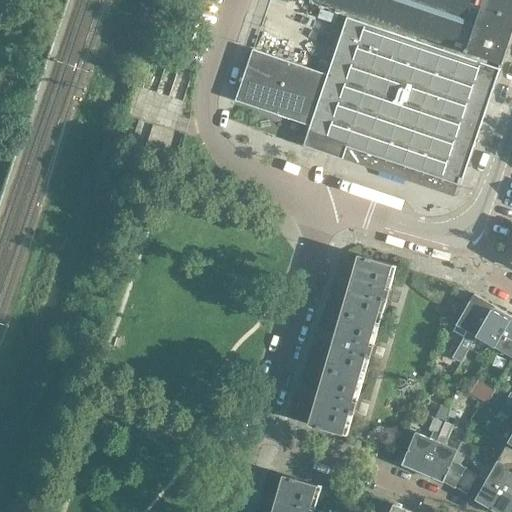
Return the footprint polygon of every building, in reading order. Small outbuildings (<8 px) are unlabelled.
[(511,0),(270,0),(269,3),(299,14),(300,11),(344,26),(349,12),(411,33),(494,61),(502,64),(511,34),(511,0)] [(253,49),(236,100),(311,125),(308,132),(304,145),(454,196),(458,184),(461,185),(500,68),(492,66),(494,61),(411,33),(349,12),(344,26),(328,74),(253,49)] [(342,310),(377,321),(383,300),(386,301),(390,289),(386,288),(393,264),(359,254),(342,310)] [(457,324),(469,331),(458,348),(466,353),(477,335),(477,336),(494,305),(475,293),(457,324)] [(511,315),(494,305),(477,336),(489,343),(479,360),(486,364),(496,347),(511,318),(511,315)] [(326,367),(360,377),(367,356),(370,357),(370,356),(373,345),(370,344),(377,321),(342,310),(326,367)] [(511,318),(496,347),(511,356),(511,318)] [(357,401),(354,400),(360,377),(326,367),(309,424),(344,434),(350,412),(354,413),(357,401)] [(475,397),(489,404),(495,393),(481,386),(475,397)] [(457,412),(451,409),(447,418),(453,420),(457,412)] [(416,431),(402,464),(423,473),(437,440),(446,421),(435,417),(434,416),(429,430),(433,432),(431,438),(416,431)] [(453,460),(457,449),(446,444),(454,425),(446,421),(437,440),(423,473),(444,482),(453,460)] [(511,434),(495,424),(490,431),(500,436),(509,441),(511,443),(511,434)] [(496,444),(500,436),(490,431),(487,429),(483,436),(486,438),(496,444)] [(511,443),(509,441),(504,449),(498,459),(511,467),(511,443)] [(461,464),(470,447),(461,442),(457,449),(453,460),(461,464)] [(511,467),(498,459),(487,479),(511,493),(511,467)] [(458,482),(467,467),(461,464),(453,460),(444,482),(455,488),(458,482)] [(318,484),(284,474),(272,511),(314,511),(315,509),(312,508),(316,494),(318,484)] [(487,479),(477,474),(466,494),(497,511),(511,511),(511,493),(487,479)] [(413,511),(394,503),(390,511),(389,511),(413,511)]
